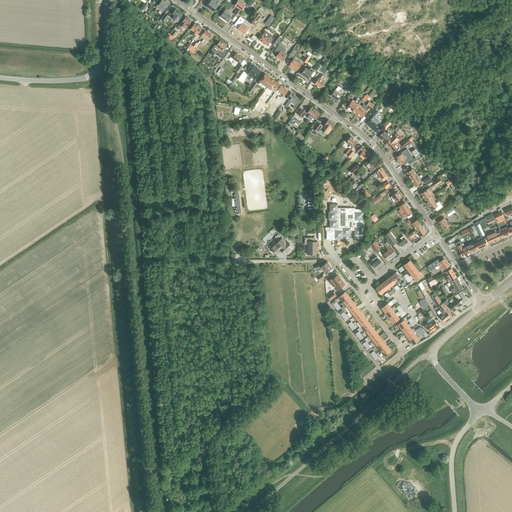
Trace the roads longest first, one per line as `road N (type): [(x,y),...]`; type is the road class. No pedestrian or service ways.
road 1 (residential): [(436,233),(372,140),(178,0)]
road 2 (unclassified): [(0,78),(92,74),(102,62),(106,0)]
road 3 (tertiary): [(475,410),(432,352),(483,303)]
road 4 (unclassified): [(297,425),(347,398),(402,351)]
